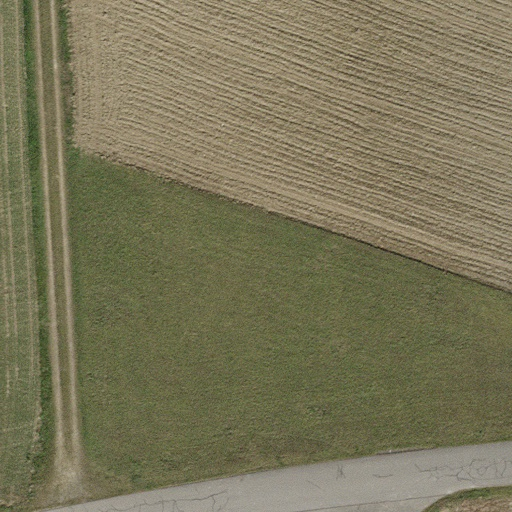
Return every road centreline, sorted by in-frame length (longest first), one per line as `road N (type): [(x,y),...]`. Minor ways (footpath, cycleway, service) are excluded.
road 1 (track): [(82,0),(109,511)]
road 2 (unclassified): [(179,511),(511,464)]
